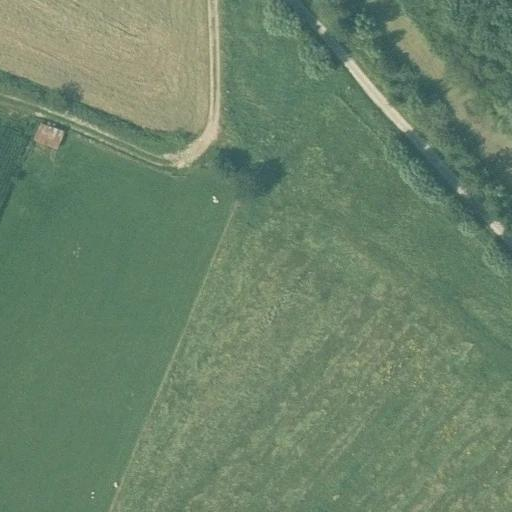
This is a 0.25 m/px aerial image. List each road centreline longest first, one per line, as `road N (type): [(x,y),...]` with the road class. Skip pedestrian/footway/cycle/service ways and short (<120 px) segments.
road 1 (track): [(213,0),(205,125),(183,161),(0,100)]
road 2 (track): [(285,0),(511,244)]
